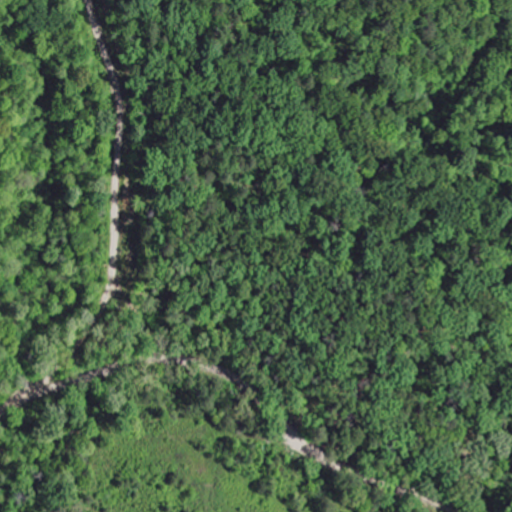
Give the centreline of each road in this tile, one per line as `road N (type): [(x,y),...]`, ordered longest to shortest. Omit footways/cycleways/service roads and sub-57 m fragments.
road 1 (residential): [(121,369),(176,354),(250,377),(298,440)]
road 2 (residential): [(298,440),(450,511)]
road 3 (residential): [(0,443),(67,406),(88,372),(121,369)]
